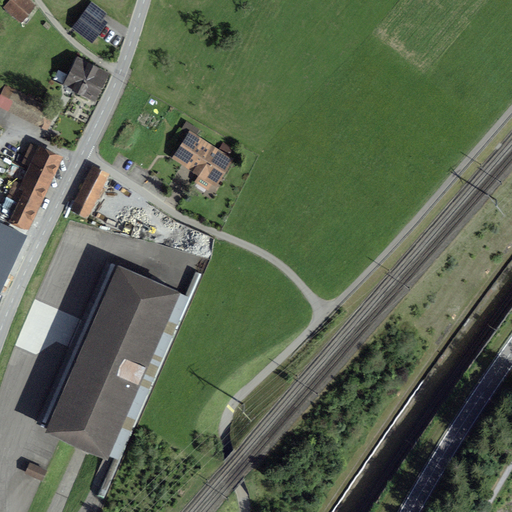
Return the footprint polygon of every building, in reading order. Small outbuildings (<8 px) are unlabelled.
[(26,0),(11,0),(7,6),(20,17),(31,4),(26,0)] [(93,4),(76,26),(90,37),(102,21),(98,18),(103,12),(93,4)] [(77,61),(67,81),(93,94),(103,74),(77,61)] [(0,100),(0,104),(46,127),(53,113),(46,109),(47,108),(6,88),(0,100)] [(191,150),(185,159),(203,170),(197,180),(197,182),(206,187),(208,187),(226,158),(191,136),(185,146),(191,150)] [(27,226),(60,156),(41,147),(23,184),(14,180),(0,210),(0,224),(7,228),(12,219),(27,226)] [(93,168),(73,208),(87,215),(107,174),(93,168)] [(20,237),(4,231),(0,239),(0,247),(13,253),(20,237)] [(119,265),(48,428),(106,454),(177,290),(119,265)] [(34,462),(46,466),(48,460),(36,455),(34,462)] [(26,472),(42,479),(46,470),(30,463),(26,472)]
